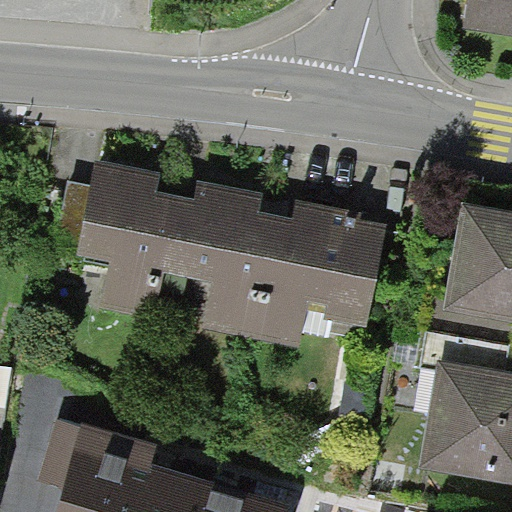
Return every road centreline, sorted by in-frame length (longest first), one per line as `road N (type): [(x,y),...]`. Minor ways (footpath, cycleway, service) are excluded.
road 1 (residential): [(0,71),(354,104)]
road 2 (residential): [(354,104),(511,131)]
